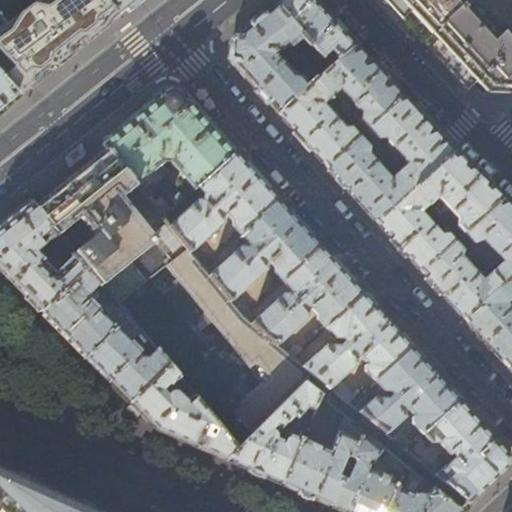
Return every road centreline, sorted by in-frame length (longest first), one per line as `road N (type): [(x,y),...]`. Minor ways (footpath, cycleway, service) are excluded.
road 1 (residential): [(173,45),(511,415)]
road 2 (secondary): [(0,191),(173,45)]
road 3 (residential): [(489,155),(344,0)]
road 4 (residential): [(77,450),(70,394),(0,320)]
road 5 (secondary): [(218,511),(77,450)]
